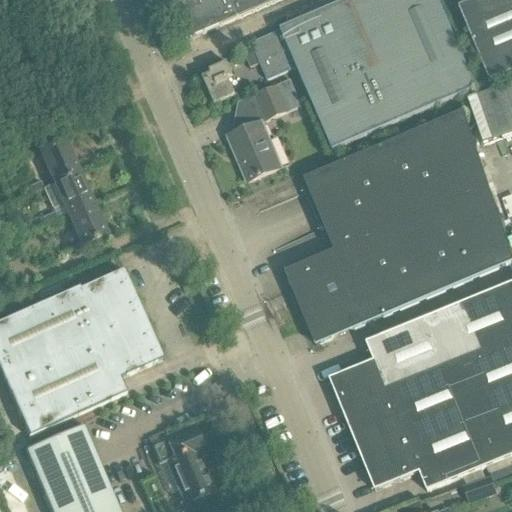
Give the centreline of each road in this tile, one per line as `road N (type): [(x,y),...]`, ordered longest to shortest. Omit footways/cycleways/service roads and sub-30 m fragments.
road 1 (residential): [(335,511),(115,0)]
road 2 (unknown): [(274,369),(511,279)]
road 3 (unknown): [(149,80),(334,0)]
